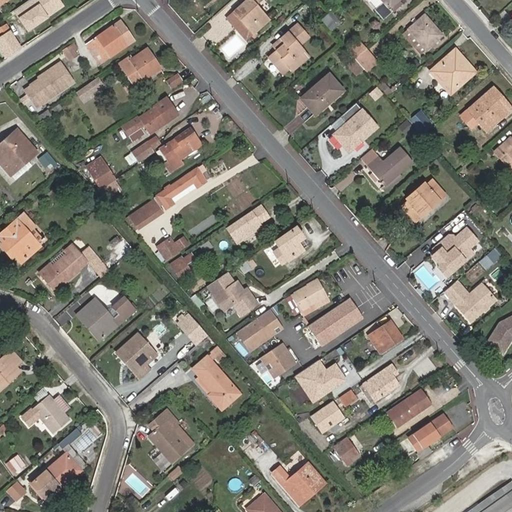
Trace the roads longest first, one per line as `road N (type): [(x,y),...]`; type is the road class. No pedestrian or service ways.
road 1 (tertiary): [(402,293),(144,0)]
road 2 (residential): [(100,511),(121,421),(113,403),(43,324),(0,298)]
road 3 (residential): [(402,293),(305,358),(295,339)]
road 4 (residential): [(112,0),(0,79)]
road 5 (residential): [(492,427),(385,511)]
road 6 (tertiary): [(490,391),(402,293)]
